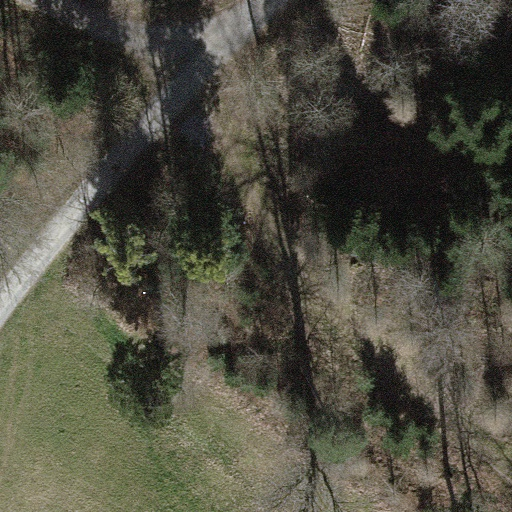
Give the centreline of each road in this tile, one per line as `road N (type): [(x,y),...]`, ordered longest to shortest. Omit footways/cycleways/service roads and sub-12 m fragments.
road 1 (track): [(32,0),(187,78),(271,167),(384,323),(511,440)]
road 2 (track): [(0,314),(187,78),(271,0)]
